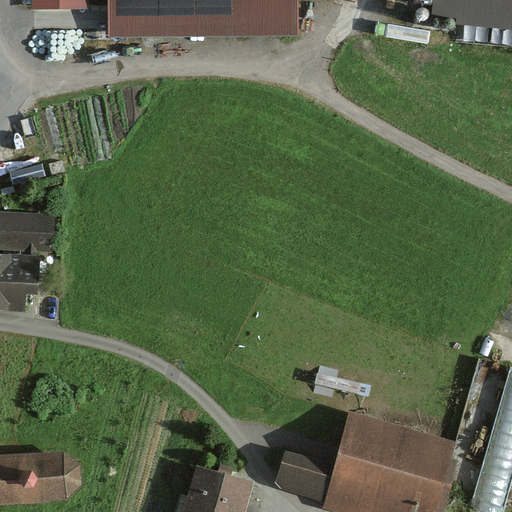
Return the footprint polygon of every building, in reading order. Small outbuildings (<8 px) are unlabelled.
[(84,0),(28,0),(28,11),(84,9),(84,0)] [(292,0),(101,0),(101,36),(292,37),(292,0)] [(511,0),(434,0),(433,21),(511,27),(511,0)] [(54,218),(0,216),(0,254),(39,256),(54,256),(54,218)] [(39,256),(0,254),(0,309),(14,309),(14,294),(38,294),(39,256)] [(511,365),(509,365),(475,504),(507,511),(511,491),(511,365)] [(327,467),(289,456),(283,477),(323,489),(319,504),(345,511),(432,511),(453,444),(344,412),(327,467)] [(54,455),(0,456),(0,503),(57,502),(74,488),(73,466),(54,455)] [(239,511),(247,484),(188,468),(177,511),(239,511)]
